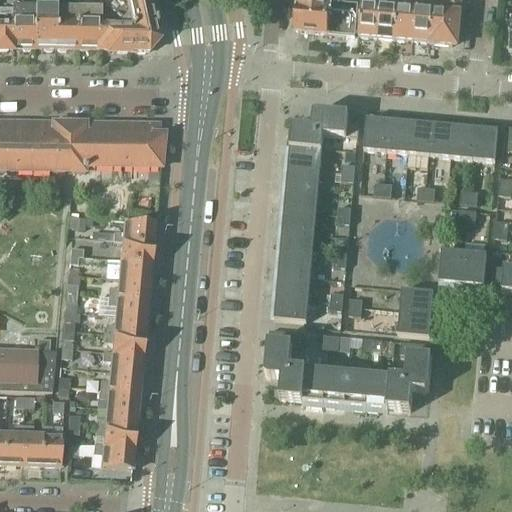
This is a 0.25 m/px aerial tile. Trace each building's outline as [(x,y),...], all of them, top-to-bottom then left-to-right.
[(111,0),(99,3),(153,48),(159,40),(151,1),(149,2),(148,0),(111,0)] [(333,0),(297,0),(297,1),(298,3),(297,10),(357,16),(358,7),(356,7),(356,2),(346,1),(346,6),(333,5),(333,0)] [(376,42),(380,0),(371,0),(371,8),(361,7),(358,40),(376,42)] [(380,0),(376,42),(393,44),(399,0),(380,0)] [(412,45),(416,0),(407,0),(408,0),(407,0),(399,0),(393,44),(412,45)] [(416,0),(412,45),(429,47),(429,48),(430,48),(435,0),(432,0),(416,0)] [(461,3),(461,1),(450,0),(434,0),(435,0),(430,48),(457,51),(462,3),(461,3)] [(98,29),(98,53),(108,53),(108,55),(131,55),(146,56),(153,48),(99,3),(100,8),(99,29),(98,29)] [(12,11),(12,29),(13,29),(12,51),(22,51),(24,54),(30,54),(32,51),(34,51),(35,7),(12,7),(12,11)] [(35,7),(34,51),(43,52),(45,55),(51,55),(53,52),(55,52),(56,7),(35,7)] [(56,7),(55,52),(56,52),(58,55),(65,55),(67,52),(77,52),(77,8),(56,7)] [(77,8),(77,52),(78,52),(80,55),(86,55),(89,52),(98,53),(98,29),(99,29),(100,8),(77,8)] [(0,52),(12,53),(12,51),(13,29),(12,29),(12,11),(3,10),(0,13),(0,17),(9,18),(9,31),(0,30),(0,52)] [(357,16),(297,10),(296,10),(294,30),(298,35),(355,40),(357,16)] [(285,160),(284,172),(320,175),(324,139),(359,142),(361,118),(318,114),(316,114),(315,115),(314,116),(313,117),(313,118),(312,130),(292,128),(290,157),(285,160)] [(387,157),(389,125),(383,124),(380,120),(367,119),(364,155),(387,157)] [(396,125),(389,125),(387,157),(408,159),(411,123),(400,122),(396,125)] [(411,123),(408,159),(430,161),(433,129),(427,128),(422,124),(411,123)] [(158,128),(0,125),(0,173),(86,175),(86,169),(160,170),(163,137),(158,137),(158,128)] [(439,129),(433,129),(430,161),(451,163),(454,127),(443,126),(439,129)] [(454,127),(451,163),(473,165),(476,133),(470,132),(465,128),(454,127)] [(476,133),(473,165),(495,167),(499,131),(486,130),(482,133),(476,133)] [(511,131),(505,131),(503,155),(511,156),(511,131)] [(355,179),(356,170),(343,169),(342,177),(355,179)] [(320,175),(284,172),(283,183),(287,188),(286,194),(318,197),(320,175)] [(354,187),(355,179),(342,177),(342,186),(354,187)] [(511,183),(500,183),(499,191),(511,192),(511,183)] [(382,201),(384,188),(375,188),(374,201),(382,201)] [(392,189),(384,188),(382,201),(391,202),(392,189)] [(511,201),(511,194),(511,192),(499,191),(499,200),(511,201)] [(426,205),(427,192),(418,192),(417,204),(426,205)] [(435,193),(427,192),(426,205),(434,206),(435,193)] [(281,203),(280,215),(316,218),(318,197),(286,194),(286,200),(281,203)] [(468,209),(470,196),(461,195),(460,208),(468,209)] [(478,197),(470,196),(468,209),(477,210),(478,197)] [(351,221),(352,213),(339,212),(338,220),(351,221)] [(128,213),(127,225),(149,227),(150,215),(128,213)] [(469,229),(470,215),(461,214),(460,228),(469,229)] [(316,218),(280,215),(279,226),(283,231),(282,237),(314,240),(316,218)] [(479,230),(480,216),(470,215),(469,229),(479,230)] [(350,230),(351,221),(338,220),(338,229),(350,230)] [(79,222),(68,221),(67,232),(78,233),(79,222)] [(123,237),(114,236),(113,246),(120,247),(120,246),(152,249),(154,228),(149,227),(127,225),(124,225),(123,237)] [(509,227),(496,226),(495,234),(508,235),(509,227)] [(507,244),(508,235),(495,234),(495,243),(507,244)] [(105,235),(104,244),(104,245),(113,246),(114,236),(105,235)] [(277,246),(276,258),(312,261),(314,240),(282,237),(282,243),(277,246)] [(153,249),(152,249),(120,246),(120,247),(119,266),(150,268),(151,268),(153,249)] [(82,253),(80,253),(71,252),(70,260),(78,261),(82,261),(82,253)] [(462,288),(464,256),(442,254),(439,290),(451,291),(455,287),(462,288)] [(347,264),(348,256),(335,255),(334,263),(347,264)] [(487,258),(464,256),(462,288),(468,289),(471,293),(484,294),(487,258)] [(312,261),(276,258),(275,269),(279,274),(278,280),(310,283),(312,261)] [(78,269),(78,261),(70,260),(69,269),(78,269)] [(346,273),(347,264),(334,263),(333,272),(346,273)] [(150,268),(119,266),(118,284),(149,286),(150,268)] [(511,272),(492,271),(490,295),(511,296),(511,272)] [(68,278),(67,288),(78,289),(79,279),(78,279),(68,278)] [(310,283),(278,280),(278,286),(273,289),(272,301),(308,304),(310,283)] [(109,291),(108,301),(147,304),(149,286),(118,284),(117,292),(109,291)] [(78,289),(67,288),(66,297),(77,298),(78,289)] [(402,294),(400,316),(432,319),(432,313),(437,310),(438,297),(402,294)] [(76,307),(77,298),(66,297),(65,306),(76,307)] [(343,307),(344,299),(331,297),(330,306),(343,307)] [(147,304),(108,301),(107,310),(115,311),(114,320),(145,323),(147,304)] [(308,304),(272,301),(271,312),(275,317),(274,324),(306,327),(308,304)] [(363,304),(350,303),(349,312),(362,313),(363,304)] [(65,306),(65,315),(75,316),(76,307),(65,306)] [(342,316),(343,307),(330,306),(330,315),(342,316)] [(361,322),(362,313),(349,312),(348,320),(361,322)] [(432,319),(400,316),(398,339),(434,342),(435,330),(431,325),(432,319)] [(105,329),(104,338),(143,341),(145,323),(114,320),(113,330),(105,329)] [(74,326),(64,325),(63,334),(74,335),(74,326)] [(73,344),(74,335),(63,334),(62,343),(73,344)] [(323,411),(326,375),(290,372),(292,349),(300,350),(301,337),(269,334),(265,379),(266,380),(267,381),(268,382),(270,382),(281,383),(279,403),(308,406),(312,410),(323,411)] [(144,341),(143,341),(104,338),(103,348),(111,348),(110,356),(110,358),(142,361),(144,341)] [(328,354),(330,340),(320,339),(318,353),(328,354)] [(338,355),(340,341),(330,340),(328,354),(338,355)] [(340,341),(338,355),(350,356),(351,342),(340,341)] [(0,394),(51,396),(55,355),(49,355),(49,343),(37,343),(37,355),(0,353),(0,394)] [(371,358),(373,344),(363,343),(361,357),(371,358)] [(382,359),(383,345),(373,344),(371,358),(382,359)] [(406,382),(369,379),(366,415),(378,416),(382,412),(411,415),(413,395),(424,396),(426,396),(427,396),(428,395),(429,394),(429,393),(433,349),(401,346),(400,359),(408,360),(406,382)] [(72,352),(61,352),(61,363),(71,363),(72,352)] [(110,358),(110,356),(103,356),(102,366),(110,366),(109,376),(140,379),(142,361),(110,358)] [(326,375),(323,411),(334,412),(339,408),(345,409),(348,377),(326,375)] [(140,379),(109,376),(108,385),(100,385),(99,393),(138,397),(140,379)] [(348,377),(345,409),(351,410),(355,414),(366,415),(369,379),(348,377)] [(69,382),(59,381),(58,391),(68,392),(69,382)] [(68,401),(68,392),(58,391),(57,400),(68,401)] [(99,393),(97,411),(137,415),(138,397),(99,393)] [(24,412),(24,401),(16,401),(15,412),(24,412)] [(33,412),(33,402),(24,401),(24,412),(33,412)] [(63,406),(53,406),(52,416),(62,417),(63,406)] [(137,415),(97,411),(96,431),(135,434),(137,415)] [(79,420),(69,419),(68,428),(79,429),(79,420)] [(78,438),(79,429),(68,428),(68,438),(78,438)] [(5,435),(3,469),(22,469),(24,430),(14,429),(14,436),(5,435)] [(24,430),(22,469),(40,470),(41,437),(33,436),(33,430),(24,430)] [(42,430),(41,437),(40,470),(60,471),(61,440),(51,440),(51,431),(42,430)] [(94,450),(133,454),(134,454),(136,434),(135,434),(96,431),(94,450)] [(78,449),(67,448),(67,459),(73,459),(78,459),(78,449)] [(131,474),(133,454),(94,450),(92,470),(101,471),(101,472),(131,474)]
